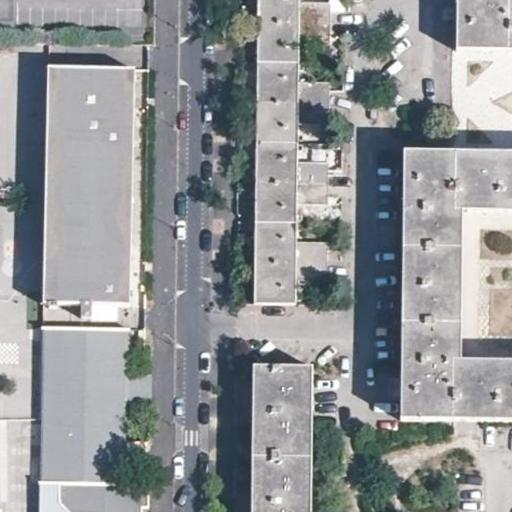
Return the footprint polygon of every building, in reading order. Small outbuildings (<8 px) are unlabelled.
[(327,196),(327,171),(299,170),(299,117),(328,116),(328,90),(300,89),(301,36),(330,36),(330,11),(300,10),(300,0),(258,0),(254,304),(297,305),(297,275),(326,276),(326,251),(298,250),(298,201),(299,196),(327,196)] [(511,0),(455,0),(455,24),(455,53),(511,53),(511,0)] [(130,307),(135,68),(48,66),(43,304),(47,304),(42,305),(59,308),(59,305),(130,307)] [(405,153),(404,154),(403,156),(402,274),(401,345),(400,422),(467,423),(511,423),(511,155),(479,155),(405,153)] [(128,375),(129,329),(42,326),(42,422),(39,482),(60,482),(126,484),(128,402),(128,389),(128,375)] [(311,511),(312,424),(312,369),(256,367),(254,368),(253,369),(251,511),(311,511)] [(150,376),(128,375),(128,389),(128,402),(149,403),(150,376)] [(31,507),(30,444),(4,444),(5,507),(31,507)] [(149,484),(126,484),(60,482),(59,501),(69,511),(142,511),(143,507),(149,507),(146,491),(149,484)]
